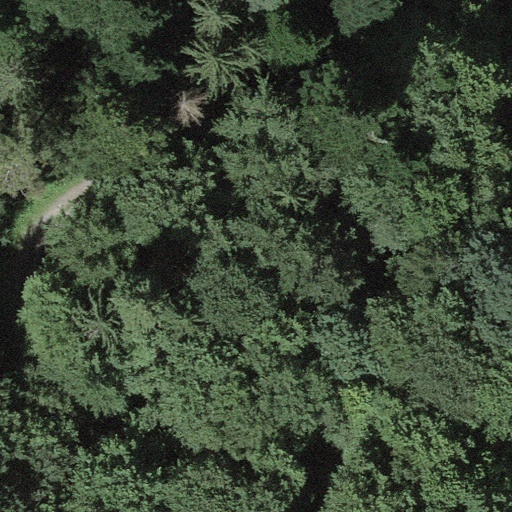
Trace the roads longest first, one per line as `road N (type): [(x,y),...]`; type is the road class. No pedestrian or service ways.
road 1 (track): [(511,435),(462,418),(357,413),(242,432),(92,420),(24,361),(1,307),(13,235)]
road 2 (track): [(475,0),(276,108),(13,235)]
